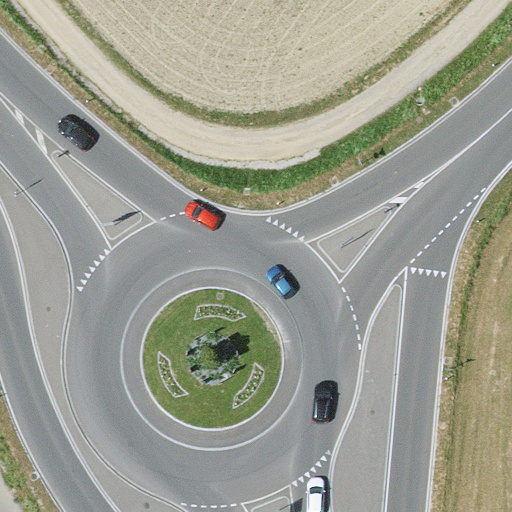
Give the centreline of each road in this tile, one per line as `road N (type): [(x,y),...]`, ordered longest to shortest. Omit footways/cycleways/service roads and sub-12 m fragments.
road 1 (track): [(481,0),(396,88),(319,135),(236,150),(166,125),(37,0)]
road 2 (secondary): [(147,260),(118,287),(99,322),(99,399),(118,434),(147,461),(183,477),(222,481),(260,473)]
road 3 (tertiary): [(406,511),(446,172)]
road 4 (secondary): [(0,273),(15,374),(64,482),(89,511)]
road 5 (secondary): [(260,473),(292,454),(332,391),(336,354),(310,285)]
road 6 (secondary): [(0,97),(147,260)]
road 7 (secondary): [(310,285),(251,245),(215,239),(147,260)]
road 8 (tertiary): [(310,285),(446,172)]
